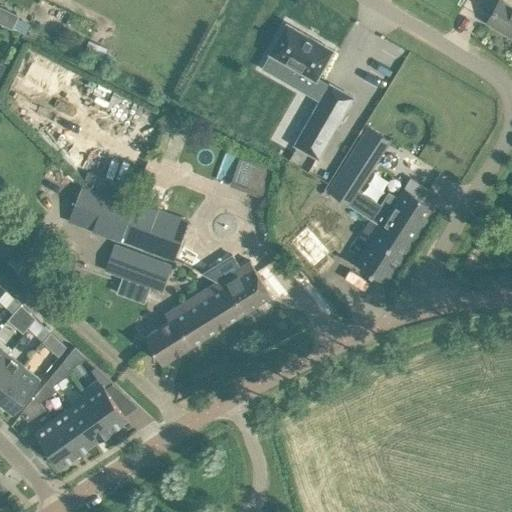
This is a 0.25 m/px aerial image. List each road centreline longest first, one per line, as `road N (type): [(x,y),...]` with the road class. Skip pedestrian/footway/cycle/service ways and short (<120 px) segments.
road 1 (unknown): [(176,431),(77,295),(74,235)]
road 2 (unclassified): [(231,398),(348,339),(431,309)]
road 3 (unclassified): [(431,309),(435,257),(511,121)]
road 4 (unclassified): [(56,509),(231,398)]
road 5 (unclassified): [(511,104),(496,79),(368,0)]
road 6 (unclassified): [(250,511),(260,472),(231,398)]
